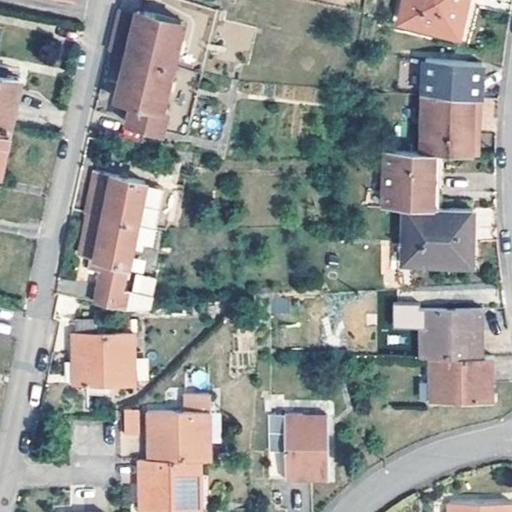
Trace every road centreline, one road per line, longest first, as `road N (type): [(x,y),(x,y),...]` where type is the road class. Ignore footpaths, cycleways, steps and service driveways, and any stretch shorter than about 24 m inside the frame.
road 1 (residential): [(106,0),(0,494)]
road 2 (residential): [(348,511),(402,472),(511,440)]
